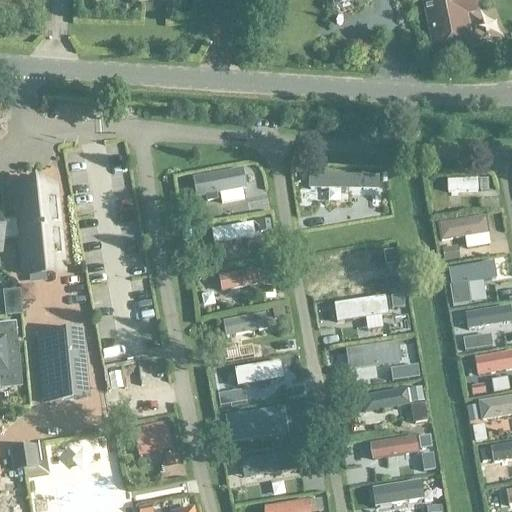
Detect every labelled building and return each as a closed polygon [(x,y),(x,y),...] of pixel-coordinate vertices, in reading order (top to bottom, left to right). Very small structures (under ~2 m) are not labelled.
[(470,0),(424,0),(435,57),(470,50),(463,15),(473,13),(470,0)] [(245,191),(241,170),(191,180),(194,200),(245,191)] [(359,177),(307,176),(307,191),(359,191),(359,177)] [(477,193),(476,180),(446,182),(447,194),(477,193)] [(0,241),(20,239),(24,276),(61,272),(53,198),(40,199),(40,196),(29,197),(30,200),(16,201),(18,220),(0,222),(0,241)] [(350,220),(351,232),(368,231),(366,218),(350,220)] [(436,226),(439,244),(489,236),(486,218),(436,226)] [(212,245),(253,238),(251,225),(209,232),(212,245)] [(382,267),(379,251),(341,258),(344,274),(382,267)] [(457,271),(461,289),(503,281),(500,263),(457,271)] [(257,286),(274,284),(271,270),(255,273),(257,286)] [(257,287),(254,271),(216,279),(220,295),(257,287)] [(387,299),(345,304),(347,319),(389,314),(387,299)] [(499,311),(464,318),(466,330),(502,323),(499,311)] [(264,316),(221,324),(224,340),(267,332),(264,316)] [(3,340),(17,339),(15,324),(0,325),(0,373),(6,373),(3,340)] [(86,401),(79,333),(37,337),(44,405),(86,401)] [(412,343),(355,352),(357,368),(414,359),(412,343)] [(112,359),(122,375),(132,368),(122,353),(112,359)] [(511,353),(473,361),(476,379),(511,372),(511,353)] [(240,388),(282,381),(279,365),(238,372),(240,388)] [(363,416),(409,408),(406,391),(360,399),(363,416)] [(461,412),(473,410),(471,396),(459,397),(461,412)] [(480,425),(511,419),(511,398),(477,404),(480,425)] [(236,428),(246,426),(248,441),(287,435),(283,409),(245,414),(245,417),(235,419),(236,428)] [(467,434),(481,431),(479,418),(465,420),(467,434)] [(138,460),(171,452),(166,425),(131,433),(138,460)] [(371,464),(418,457),(415,439),(368,446),(371,464)] [(511,445),(489,450),(492,467),(511,462),(511,445)] [(32,448),(11,451),(14,472),(35,469),(32,448)] [(239,462),(242,482),(289,474),(286,454),(239,462)] [(511,477),(499,479),(501,492),(511,490),(511,477)] [(30,511),(29,489),(0,490),(0,511),(30,511)] [(385,495),(386,509),(422,505),(420,490),(385,495)] [(309,511),(308,502),(263,510),(262,511),(309,511)]
